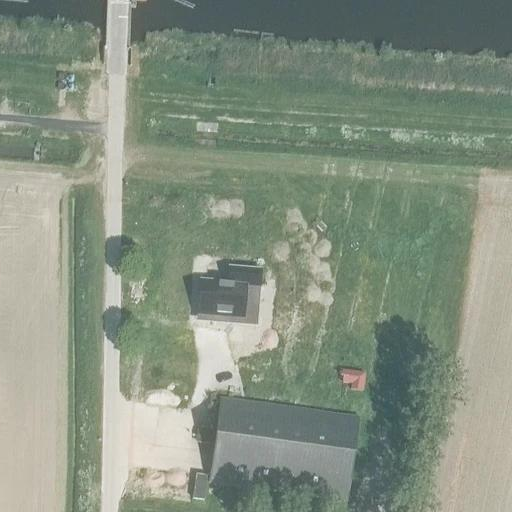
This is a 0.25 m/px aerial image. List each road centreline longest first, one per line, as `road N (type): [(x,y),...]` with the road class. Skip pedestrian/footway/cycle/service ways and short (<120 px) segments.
road 1 (unclassified): [(104,511),(122,0)]
road 2 (unknown): [(106,442),(197,421),(214,333)]
